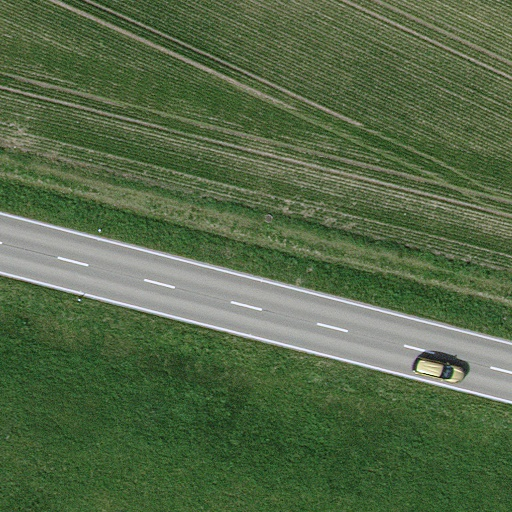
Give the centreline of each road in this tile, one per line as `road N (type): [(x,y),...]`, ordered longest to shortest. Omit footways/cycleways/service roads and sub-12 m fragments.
road 1 (track): [(0,174),(511,306)]
road 2 (secondary): [(511,370),(0,238)]
